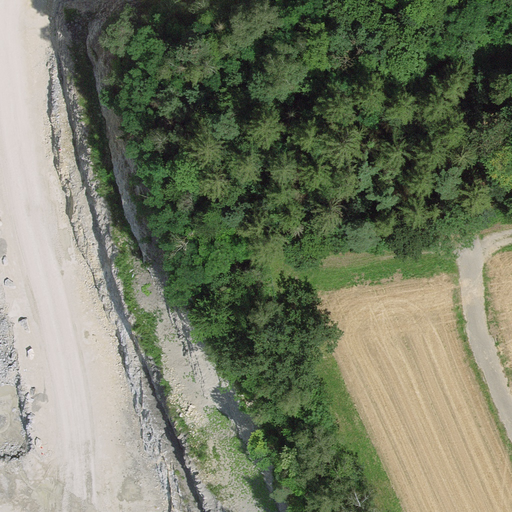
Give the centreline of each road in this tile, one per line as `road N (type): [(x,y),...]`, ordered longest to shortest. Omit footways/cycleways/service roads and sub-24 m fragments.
road 1 (track): [(300,265),(511,237)]
road 2 (track): [(473,243),(475,322),(511,413)]
